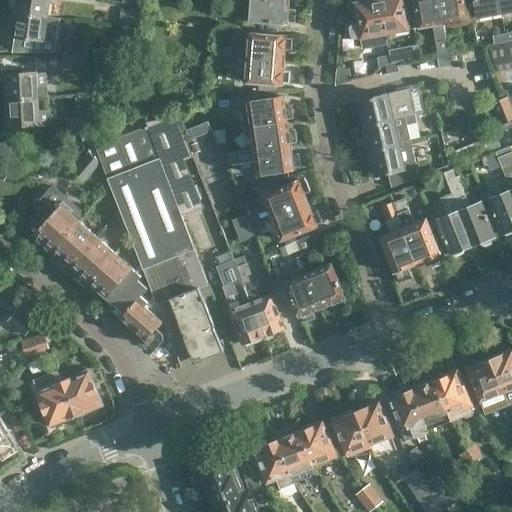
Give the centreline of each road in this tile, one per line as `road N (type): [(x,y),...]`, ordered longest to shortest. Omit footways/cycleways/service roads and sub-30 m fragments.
road 1 (residential): [(393,331),(325,143),(318,69),(326,0)]
road 2 (residential): [(150,433),(393,331)]
road 3 (residential): [(150,433),(120,353),(0,246)]
road 4 (residential): [(0,497),(150,433)]
road 5 (residential): [(393,331),(511,286)]
